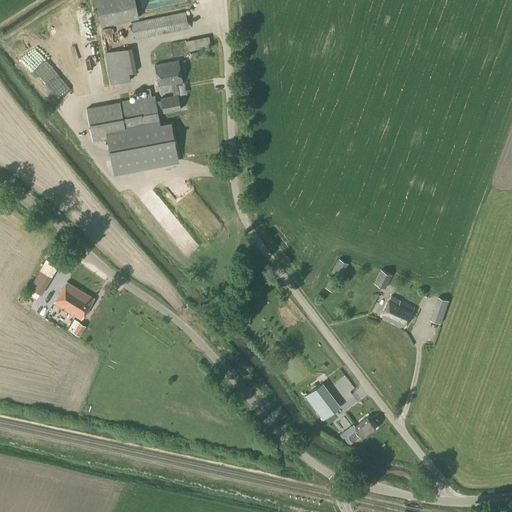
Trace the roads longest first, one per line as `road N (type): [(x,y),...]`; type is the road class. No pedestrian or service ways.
road 1 (unclassified): [(448,499),(443,482),(259,244),(236,177),(224,0)]
road 2 (unclassified): [(341,479),(287,440),(174,318),(0,178)]
